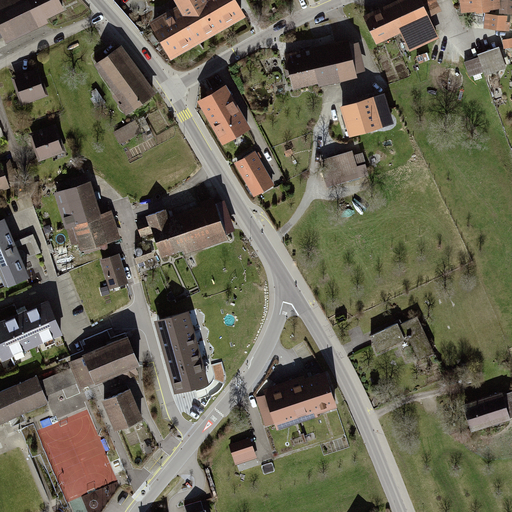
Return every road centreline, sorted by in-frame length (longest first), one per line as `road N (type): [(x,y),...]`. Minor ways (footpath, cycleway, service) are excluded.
road 1 (residential): [(199,437),(177,420),(144,314),(78,338),(27,210)]
road 2 (track): [(274,238),(309,188),(332,90),(369,78),(327,0)]
road 3 (tertiary): [(398,511),(350,395),(294,295)]
road 4 (tertiary): [(294,295),(170,90)]
road 5 (residential): [(170,90),(342,0)]
road 6 (tertiary): [(199,437),(251,372),(283,302),(294,295)]
